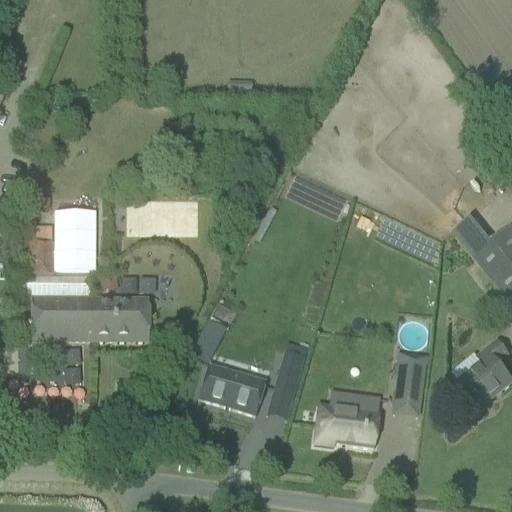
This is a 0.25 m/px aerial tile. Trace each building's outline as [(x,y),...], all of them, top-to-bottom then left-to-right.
[(448,109),(420,132),(465,187),(493,164),(448,109)] [(504,157),(484,173),(502,195),(511,186),(511,185),(507,179),(511,175),(511,155),(509,152),(504,157)] [(511,231),(510,229),(487,247),(467,222),(451,235),(511,311),(511,231)] [(53,247),(31,247),(30,278),(31,302),(31,346),(148,346),(148,303),(89,303),(89,277),(53,277),(53,247)] [(207,325),(196,346),(210,354),(222,333),(207,325)] [(506,358),(499,349),(496,345),(475,361),(482,369),(459,387),(477,410),(497,394),(499,397),(511,387),(495,367),(506,358)] [(283,356),(272,394),(292,400),(303,362),(283,356)] [(419,396),(423,369),(396,366),(394,382),(397,382),(395,393),(419,396)] [(206,369),(196,404),(253,420),(263,386),(206,369)] [(377,420),(376,420),(378,403),(359,401),(357,417),(328,414),(328,411),(318,410),(312,448),(332,451),(332,449),(372,454),(377,420)]
